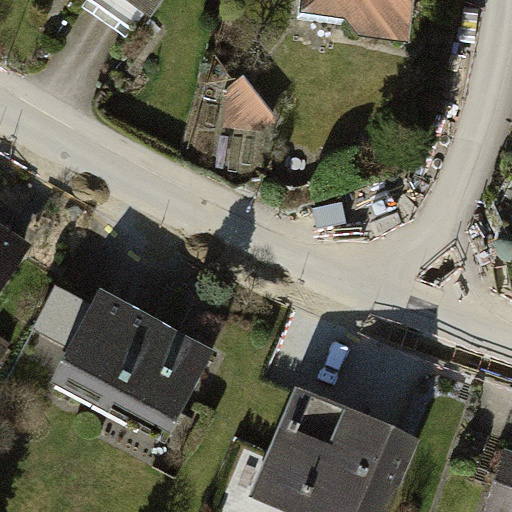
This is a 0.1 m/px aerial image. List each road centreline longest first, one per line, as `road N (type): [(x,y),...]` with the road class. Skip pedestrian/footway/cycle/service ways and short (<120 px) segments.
road 1 (residential): [(397,317),(111,183),(0,111)]
road 2 (residential): [(490,0),(471,105),(397,317)]
road 3 (residential): [(511,352),(397,317)]
